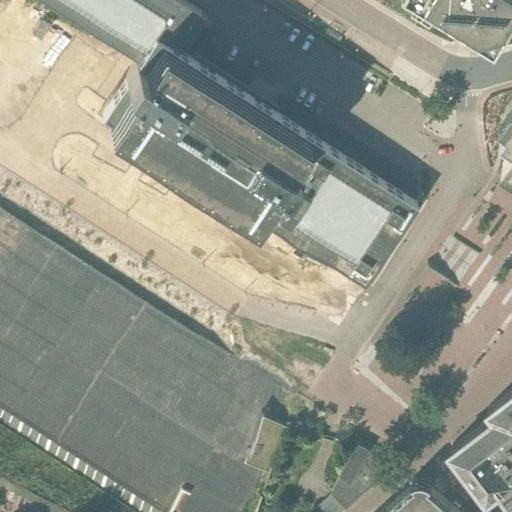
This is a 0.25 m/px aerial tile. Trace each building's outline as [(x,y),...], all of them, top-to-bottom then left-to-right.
[(111,97),(101,111),(363,281),(415,200),(178,47),(184,38),(187,40),(205,13),(184,0),(49,0),(136,57),(111,97)] [(511,0),(421,0),(432,7),(436,1),(449,9),(448,9),(455,13),(457,15),(459,18),(461,21),(463,24),(466,25),(468,21),(494,37),(500,36),(511,17),(511,0)] [(511,107),(510,110),(505,122),(507,123),(500,133),(511,141),(511,148),(504,160),(511,166),(511,107)] [(0,405),(165,511),(240,511),(253,493),(285,389),(0,205),(0,405)] [(511,387),(488,406),(494,413),(450,446),(450,447),(487,496),(489,494),(490,497),(491,500),(499,497),(498,495),(498,493),(497,490),(497,488),(500,486),(511,502),(511,387)] [(340,473),(350,482),(368,449),(369,448),(357,441),(340,473)] [(350,482),(361,494),(406,457),(406,456),(382,456),(368,449),(350,482)] [(331,491),(346,508),(361,494),(350,482),(340,473),(331,491)] [(380,511),(466,511),(424,475),(419,475),(379,511),(380,511)] [(314,509),(316,511),(341,511),(346,508),(331,491),(331,492),(314,509)]
